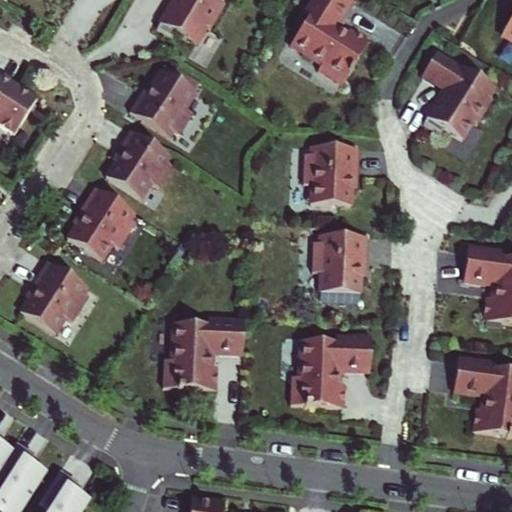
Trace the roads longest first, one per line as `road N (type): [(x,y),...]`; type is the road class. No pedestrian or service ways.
road 1 (residential): [(388,483),(413,256),(410,205),(381,100)]
road 2 (residential): [(0,40),(70,71),(85,87),(87,104),(82,126),(0,261)]
road 3 (residential): [(141,448),(388,483)]
road 4 (residential): [(0,369),(97,432),(141,448)]
road 5 (residential): [(388,483),(511,499)]
